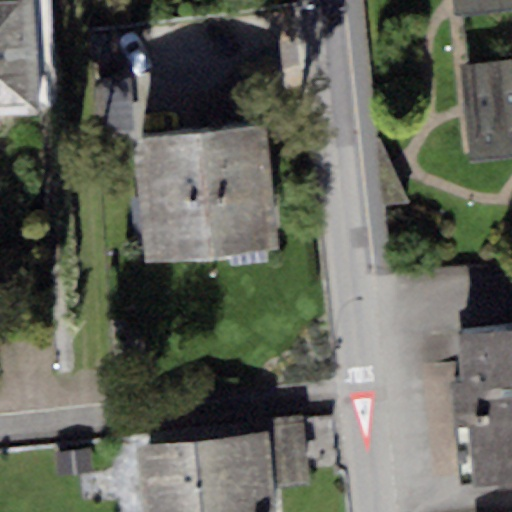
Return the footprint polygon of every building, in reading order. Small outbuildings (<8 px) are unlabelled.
[(33,0),(0,0),(0,117),(42,114),(33,0)] [(471,160),(511,155),(511,0),(453,0),(455,18),(511,11),(511,60),(460,66),(471,160)] [(258,127),(134,140),(147,267),(272,254),(258,127)] [(511,308),(458,314),(462,362),(452,363),(456,412),(467,411),(472,469),(511,465),(511,308)] [(265,416),(272,478),(311,474),(304,412),(265,416)] [(265,416),(137,430),(146,511),(271,511),(276,511),(272,478),(265,416)] [(89,445),(56,448),(59,472),(91,469),(89,445)]
